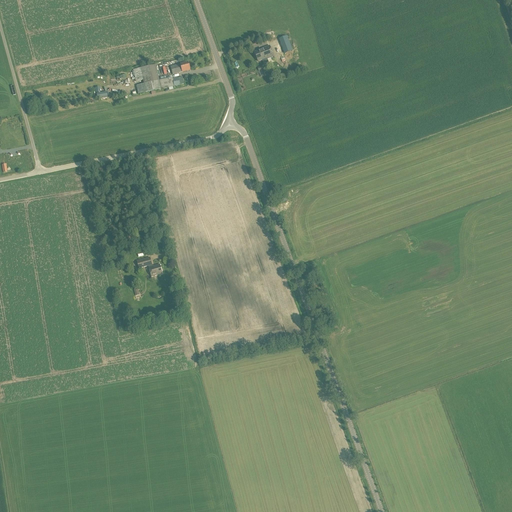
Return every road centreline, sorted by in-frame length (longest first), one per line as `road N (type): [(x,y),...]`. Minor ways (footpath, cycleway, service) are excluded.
road 1 (tertiary): [(381,511),(244,132),(228,121)]
road 2 (unclassified): [(228,121),(214,137),(40,172)]
road 3 (unclassified): [(40,172),(0,25)]
road 4 (tertiary): [(228,121),(231,98),(196,0)]
